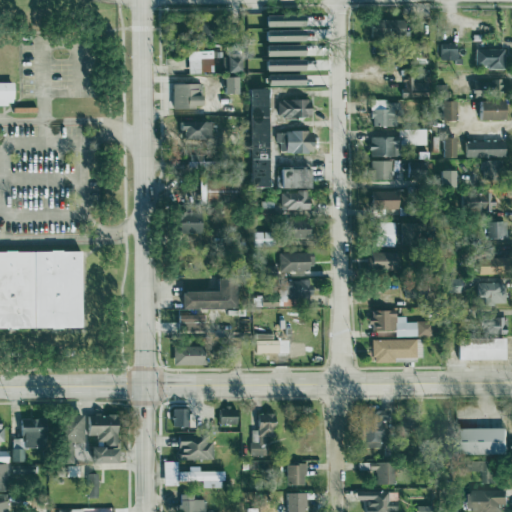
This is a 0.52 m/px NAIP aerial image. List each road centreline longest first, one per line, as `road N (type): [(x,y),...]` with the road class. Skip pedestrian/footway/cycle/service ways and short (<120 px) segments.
road 1 (primary): [(144,511),(138,0)]
road 2 (tertiary): [(0,386),(511,382)]
road 3 (residential): [(336,0),(340,511)]
